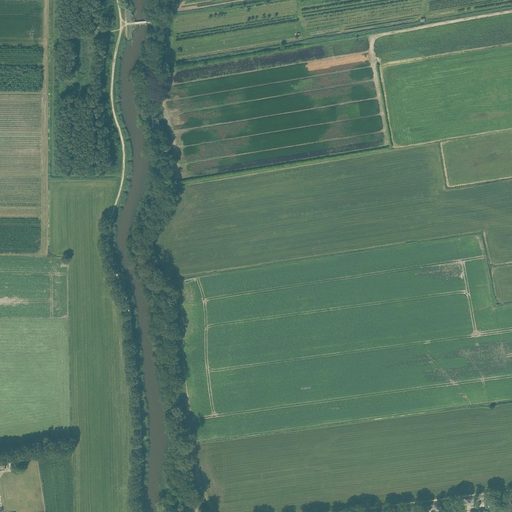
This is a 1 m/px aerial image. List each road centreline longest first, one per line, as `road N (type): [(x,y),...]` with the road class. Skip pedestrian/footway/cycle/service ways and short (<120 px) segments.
road 1 (track): [(144,511),(130,309),(107,234),(121,178),(112,98),(122,24)]
road 2 (tertiary): [(389,511),(511,496)]
